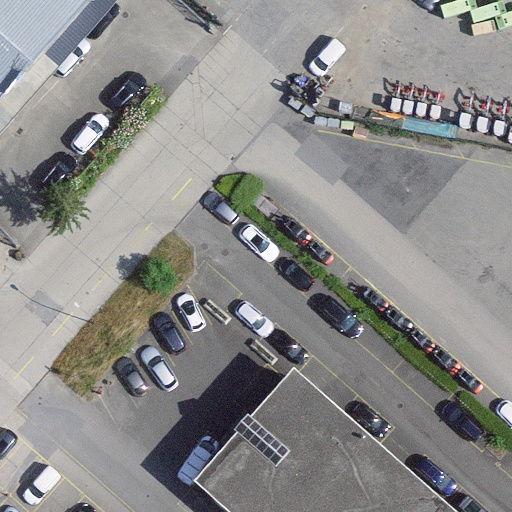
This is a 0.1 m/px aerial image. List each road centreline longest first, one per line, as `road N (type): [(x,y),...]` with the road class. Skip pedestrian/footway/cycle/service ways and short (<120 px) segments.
road 1 (unclassified): [(0,356),(314,0)]
road 2 (unknown): [(217,112),(193,56),(141,0)]
